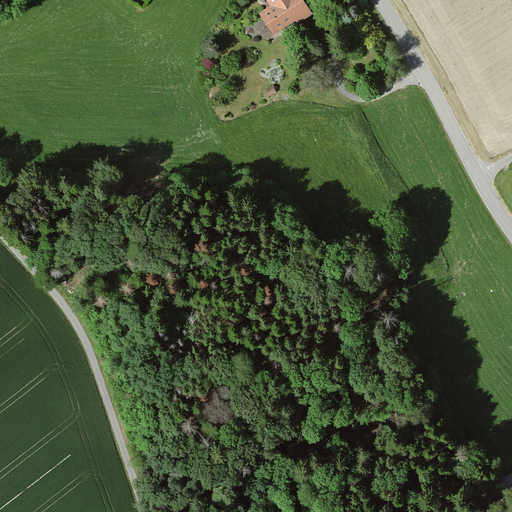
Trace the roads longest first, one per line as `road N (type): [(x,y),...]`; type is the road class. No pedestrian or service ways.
road 1 (track): [(0,232),(79,329),(144,511)]
road 2 (unclassified): [(511,232),(380,0)]
